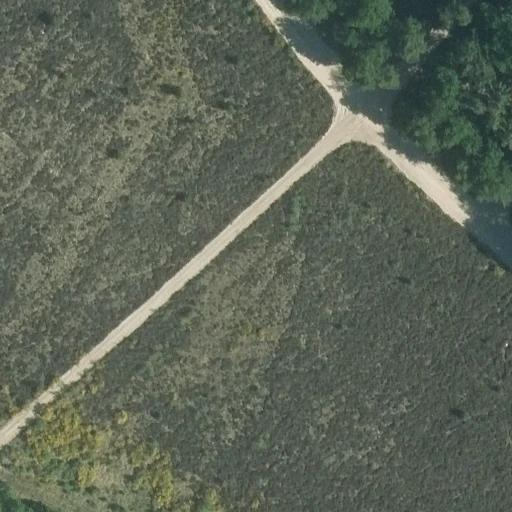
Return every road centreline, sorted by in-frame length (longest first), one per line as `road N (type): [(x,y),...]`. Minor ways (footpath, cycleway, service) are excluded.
road 1 (track): [(0,440),(306,164),(469,0)]
road 2 (track): [(511,255),(362,110),(274,0)]
